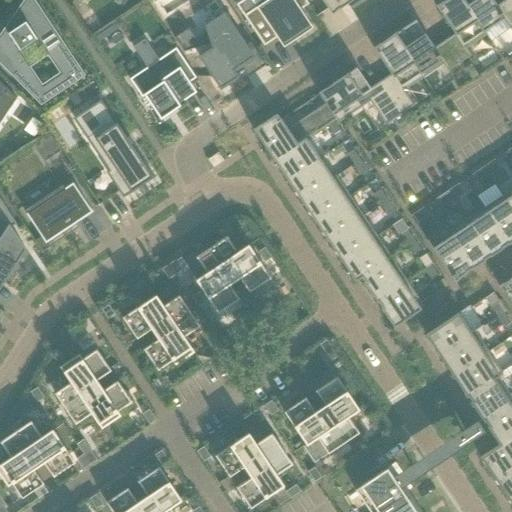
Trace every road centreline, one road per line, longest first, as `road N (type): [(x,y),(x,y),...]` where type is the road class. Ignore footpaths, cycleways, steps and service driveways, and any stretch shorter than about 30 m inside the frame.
road 1 (residential): [(405,0),(200,138),(189,160),(210,201)]
road 2 (residential): [(210,201),(53,308),(0,388)]
road 3 (residential): [(474,511),(337,310)]
road 4 (residential): [(337,310),(167,425)]
road 5 (residential): [(337,310),(262,199),(234,191),(210,201)]
road 6 (residential): [(167,425),(39,511)]
